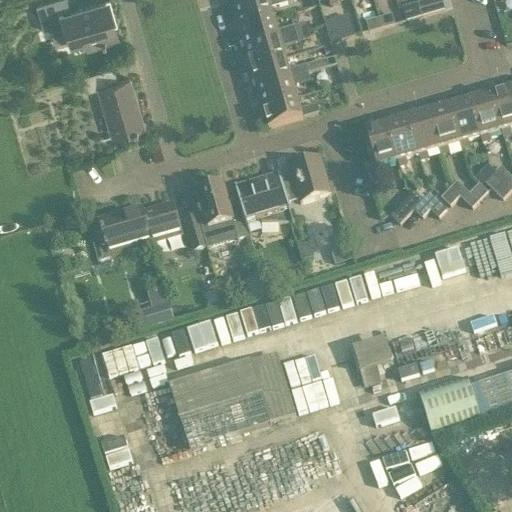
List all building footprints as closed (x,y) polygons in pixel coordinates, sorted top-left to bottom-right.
[(66,0),(52,0),(36,5),(44,32),(65,25),(71,44),(84,40),(88,48),(118,39),(107,1),(69,11),(66,0)] [(235,13),(277,0),(226,0),(227,4),(232,2),(235,13)] [(236,34),(274,22),(271,11),(289,6),(286,0),(277,0),(235,13),(238,23),(233,24),(236,34)] [(337,1),(339,0),(328,0),(329,3),(331,9),(339,7),(337,1)] [(440,0),(420,6),(421,9),(424,19),(445,13),(441,0),(440,0)] [(412,23),(424,19),(421,9),(420,6),(403,12),(407,25),(412,23)] [(383,32),(395,28),(392,18),(380,21),(383,32)] [(370,35),(383,32),(380,21),(367,25),(370,35)] [(246,52),(297,37),(295,29),(278,34),(274,22),(236,34),(239,43),(243,41),(246,52)] [(336,22),(325,25),(331,47),(355,40),(352,29),(339,33),(336,22)] [(248,73),(286,62),(282,50),(299,45),(297,37),(246,52),(250,63),(245,64),(248,73)] [(258,91),(309,76),(306,68),(289,73),(286,62),(248,73),(250,82),(255,81),(258,91)] [(114,67),(80,77),(84,92),(98,88),(112,136),(143,127),(129,79),(117,82),(114,67)] [(259,112),(297,101),(294,89),(311,85),(309,76),(258,91),(261,102),(257,103),(259,112)] [(511,138),(510,132),(511,131),(511,91),(492,98),(502,134),(504,141),(511,138)] [(489,138),(502,134),(492,98),(471,103),(482,140),(481,140),(483,147),(491,144),(489,138)] [(297,101),(259,112),(262,121),(267,119),(270,131),(320,116),(317,108),(301,113),(297,101)] [(469,144),(481,140),(482,140),(471,103),(450,109),(461,146),(460,146),(462,153),(471,150),(469,144)] [(440,152),(442,159),(450,157),(448,149),(460,146),(461,146),(450,109),(430,115),(440,152)] [(427,155),(440,152),(430,115),(409,121),(420,158),(419,158),(421,165),(429,163),(427,155)] [(406,161),(419,158),(420,158),(409,121),(388,127),(399,164),(398,164),(400,171),(408,168),(406,161)] [(386,167),(398,164),(399,164),(388,127),(367,133),(380,177),(388,174),(386,167)] [(73,150),(73,147),(72,144),(69,143),(66,144),(63,146),(63,149),(65,152),(68,153),(71,153),(73,150)] [(281,182),(288,206),(300,203),(301,207),(332,198),(321,160),(290,169),(293,178),(281,182)] [(504,203),(511,194),(511,180),(501,171),(494,179),(502,187),(495,195),(504,203)] [(240,201),(239,201),(247,227),(261,223),(261,227),(294,226),(288,206),(281,182),(279,176),(236,188),(240,201)] [(495,195),(502,187),(494,179),(486,187),(495,195)] [(450,193),(459,202),(460,200),(473,212),(488,196),(479,188),(470,197),(458,185),(450,193)] [(251,240),(247,227),(239,201),(228,204),(223,188),(199,195),(205,217),(198,219),(208,252),(251,240)] [(451,210),(459,202),(450,193),(442,201),(451,210)] [(415,213),(423,204),(415,196),(392,219),(401,228),(415,213)] [(423,204),(415,213),(423,221),(431,213),(440,222),(448,213),(431,197),(423,204)] [(132,217),(141,248),(150,246),(151,248),(183,239),(173,207),(145,215),(145,213),(132,217)] [(112,257),(141,248),(132,217),(120,220),(120,217),(100,222),(102,231),(90,234),(99,265),(113,261),(112,257)] [(198,220),(186,224),(195,254),(207,251),(198,220)] [(352,263),(347,248),(338,251),(334,258),(337,267),(352,263)] [(247,286),(252,301),(266,297),(262,282),(247,286)] [(281,304),(269,308),(276,329),(289,324),(281,304)] [(121,333),(131,320),(116,309),(107,322),(121,333)] [(238,315),(242,338),(267,333),(263,310),(238,315)] [(204,351),(227,347),(222,322),(199,327),(204,351)] [(174,334),(130,348),(137,372),(181,358),(174,334)] [(380,341),(350,348),(361,390),(378,386),(373,368),(386,365),(380,341)] [(276,359),(171,392),(191,454),(296,420),(276,359)] [(511,413),(511,376),(469,390),(479,421),(480,424),(511,413)]
